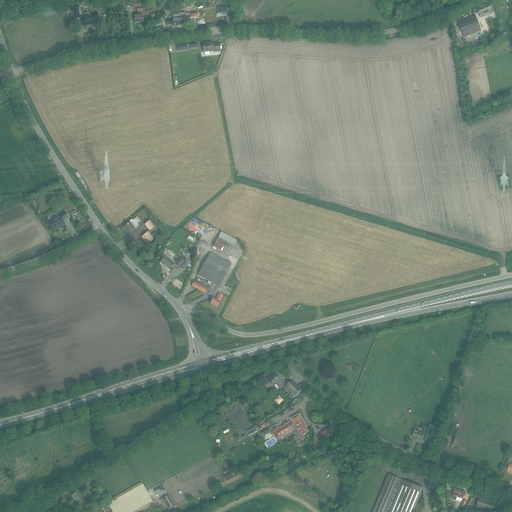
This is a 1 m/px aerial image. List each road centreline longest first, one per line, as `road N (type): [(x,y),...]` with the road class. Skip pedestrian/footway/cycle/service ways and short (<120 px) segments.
road 1 (unclassified): [(12,73),(208,31),(385,31),(467,0)]
road 2 (unclassified): [(511,275),(249,335),(180,310)]
road 3 (primary): [(204,367),(511,295)]
road 4 (primary): [(511,282),(206,359)]
road 5 (unclassified): [(511,495),(400,455),(292,371)]
road 6 (primary): [(0,425),(204,367)]
road 7 (primary): [(195,362),(0,424)]
road 8 (tertiary): [(99,226),(12,73)]
